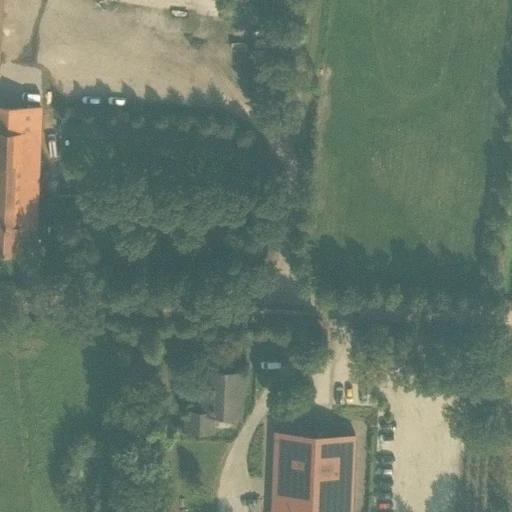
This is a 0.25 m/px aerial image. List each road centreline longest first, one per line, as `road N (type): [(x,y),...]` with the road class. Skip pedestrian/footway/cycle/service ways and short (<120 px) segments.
road 1 (track): [(511,321),(161,306)]
road 2 (unclassified): [(161,306),(0,299)]
